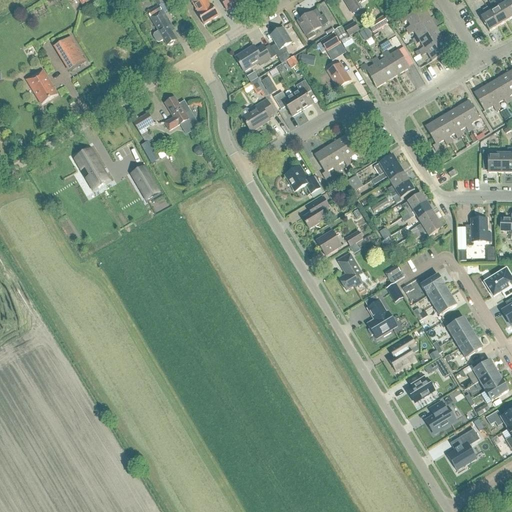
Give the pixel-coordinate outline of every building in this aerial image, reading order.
[(150,19),(153,23),(158,33),(154,35),(153,38),(157,44),(160,44),(164,42),(167,47),(168,46),(170,47),(173,45),(173,43),(177,41),(172,33),(174,31),(163,12),(162,12),(159,7),(163,4),(160,0),(153,0),(158,7),(148,14),(151,19),(150,19)] [(198,14),(197,15),(204,26),(218,17),(212,6),(211,7),(206,0),(197,0),(192,4),(198,14)] [(220,0),(220,1),(227,12),(242,3),(239,0),(220,0)] [(360,5),(367,1),(366,0),(351,0),(352,2),(347,5),(353,15),(363,10),(360,5)] [(503,6),(499,9),(507,23),(511,19),(511,11),(505,0),(501,0),(500,1),(503,6)] [(491,7),(487,9),(498,28),(507,23),(499,9),(498,9),(495,2),(490,5),(491,7)] [(406,30),(408,33),(430,20),(424,9),(406,19),(404,16),(399,19),(403,25),(407,22),(410,27),(406,30)] [(489,33),(498,28),(487,9),(482,11),(486,17),(481,19),(489,33)] [(299,27),(305,38),(308,42),(315,38),(312,34),(321,28),(316,20),(320,18),(316,11),(312,14),(302,20),(304,24),(299,27)] [(384,18),(391,36),(401,32),(394,14),(384,18)] [(412,41),(414,44),(437,30),(430,20),(408,33),(409,36),(414,33),(417,38),(412,41)] [(359,32),(355,24),(344,30),(349,38),(359,32)] [(377,27),(371,30),(377,44),(384,41),(377,27)] [(334,33),(341,44),(348,39),(341,28),(334,33)] [(286,52),(285,53),(283,49),(290,45),(281,30),(270,37),(276,45),(271,48),(276,57),(281,65),(291,60),(286,52)] [(419,52),(421,55),(443,41),(437,30),(414,44),(416,47),(420,44),(423,49),(419,52)] [(340,46),(334,35),(320,43),(327,54),(340,46)] [(393,49),(404,41),(401,36),(389,44),(393,49)] [(70,39),(55,48),(70,73),(86,64),(70,39)] [(450,52),(443,41),(421,55),(422,57),(427,55),(432,63),(450,52)] [(358,44),(361,58),(370,56),(367,42),(358,44)] [(276,57),(271,48),(270,46),(265,50),(263,47),(256,51),(254,47),(235,59),(244,73),(262,62),(264,65),(276,57)] [(387,52),(385,54),(398,76),(409,70),(398,52),(390,57),(387,52)] [(376,59),(374,60),(388,83),(398,76),(385,54),(382,56),(384,60),(379,63),(376,59)] [(303,55),(301,64),(314,67),(316,58),(303,55)] [(294,59),(289,62),(293,70),(298,67),(294,59)] [(368,70),(366,65),(360,69),(363,74),(366,72),(377,90),(388,83),(374,60),(371,62),(374,67),(368,70)] [(0,68),(0,78),(6,83),(12,74),(1,66),(0,68)] [(340,66),(328,73),(338,90),(350,83),(340,66)] [(285,70),(279,71),(282,82),(288,81),(285,70)] [(27,82),(42,107),(58,97),(43,73),(37,77),(37,76),(27,82)] [(511,84),(506,75),(496,82),(509,105),(511,102),(509,98),(511,96),(511,84)] [(262,83),(267,92),(275,87),(269,78),(262,83)] [(259,92),(264,100),(269,97),(264,90),(258,80),(243,89),(246,95),(253,91),(255,94),(259,92)] [(296,88),(298,93),(293,97),(302,112),(312,106),(306,96),(311,93),(305,82),(300,85),(296,88)] [(496,82),(485,88),(498,111),(501,109),(499,105),(504,101),(506,106),(509,105),(496,82)] [(485,88),(474,95),(484,113),(493,108),(496,112),(498,111),(485,88)] [(293,97),(287,100),(283,94),(273,99),(281,111),(286,108),(292,118),(302,112),(293,97)] [(169,133),(182,125),(185,129),(191,126),(188,122),(185,116),(190,113),(184,103),(179,107),(175,99),(165,106),(173,120),(165,125),(169,133)] [(261,108),(251,114),(249,110),(246,110),(239,114),(242,119),(251,134),(270,122),(268,119),(275,115),(266,101),(259,106),(261,108)] [(469,102),(458,109),(471,132),(474,130),(471,125),(480,120),(469,102)] [(458,109),(447,115),(460,138),(463,137),(460,132),(466,129),(468,133),(471,132),(458,109)] [(148,115),(133,124),(142,139),(149,135),(145,130),(154,125),(148,115)] [(447,115),(436,122),(450,145),(452,143),(449,138),(455,135),(457,140),(460,138),(447,115)] [(436,122),(425,128),(436,146),(433,148),(436,153),(441,149),(439,145),(444,142),(447,146),(450,145),(436,122)] [(347,137),(336,143),(350,166),(352,164),(350,160),(358,155),(347,137)] [(149,143),(142,148),(152,165),(159,161),(149,143)] [(336,143),(325,150),(339,172),(342,171),(339,166),(344,163),(347,168),(350,166),(336,143)] [(322,176),(325,181),(331,177),(328,173),(333,170),(336,174),(339,172),(325,150),(314,157),(325,174),(322,176)] [(81,159),(76,162),(93,190),(97,188),(97,187),(104,183),(104,184),(108,181),(105,175),(105,176),(102,171),(91,153),(87,155),(81,159)] [(488,175),(501,175),(501,156),(489,156),(489,153),(483,153),(483,165),(488,165),(488,175)] [(511,156),(501,156),(501,175),(511,174),(511,156)] [(377,173),(379,178),(398,166),(393,157),(374,169),(377,173)] [(387,179),(390,183),(404,175),(398,166),(379,178),(382,182),(387,179)] [(307,182),(299,168),(285,176),(296,193),(306,187),(311,196),(321,190),(313,178),(307,182)] [(145,169),(132,176),(147,202),(160,194),(145,169)] [(424,187),(428,185),(422,172),(418,174),(424,187)] [(388,191),(390,195),(409,183),(404,175),(390,183),(393,188),(388,191)] [(360,182),(350,188),(352,193),(363,187),(360,182)] [(373,213),(388,203),(393,199),(398,196),(401,201),(415,192),(409,183),(390,195),(385,199),(386,200),(371,210),(373,213)] [(329,196),(331,200),(343,194),(340,189),(329,196)] [(356,201),(361,198),(358,192),(353,195),(356,201)] [(376,204),(382,200),(380,195),(373,200),(376,204)] [(410,209),(405,212),(405,211),(400,215),(403,220),(408,216),(427,204),(421,195),(407,204),(410,209)] [(364,207),(370,203),(367,198),(361,201),(364,207)] [(311,215),(303,220),(309,231),(326,221),(322,214),(329,209),(323,199),(308,209),(311,215)] [(416,217),(418,221),(432,213),(427,204),(408,216),(410,220),(416,217)] [(416,229),(418,233),(419,233),(437,221),(432,213),(418,221),(421,226),(416,229)] [(511,216),(511,217),(511,221),(501,220),(501,234),(511,234),(511,237),(511,236),(511,216)] [(472,227),(465,227),(466,248),(473,248),(473,244),(491,244),(491,234),(487,235),(486,220),(472,221),(472,227)] [(426,234),(429,239),(443,230),(437,221),(419,233),(418,233),(411,238),(413,242),(421,237),(426,234)] [(373,230),(364,234),(367,240),(376,236),(373,230)] [(326,258),(342,248),(332,233),(316,242),(326,258)] [(358,233),(345,241),(350,248),(363,241),(358,233)] [(338,263),(346,276),(339,281),(346,292),(354,288),(355,289),(362,285),(358,278),(362,276),(350,256),(338,263)] [(394,277),(388,281),(392,286),(404,278),(401,273),(400,273),(397,267),(391,271),(394,277)] [(511,279),(506,270),(484,284),(493,299),(511,288),(511,287),(511,279)] [(421,287),(427,298),(444,287),(438,277),(421,287)] [(395,285),(387,291),(390,296),(399,291),(396,287),(395,285)] [(427,298),(433,308),(450,297),(444,287),(427,298)] [(450,297),(433,308),(439,318),(457,307),(450,297)] [(502,314),(510,326),(511,325),(511,299),(505,304),(505,305),(506,304),(507,307),(508,307),(510,309),(502,314)] [(374,318),(376,321),(367,326),(370,331),(368,332),(371,338),(373,336),(376,341),(382,337),(384,339),(391,335),(390,332),(397,328),(388,314),(386,315),(379,303),(368,310),(373,319),(374,318)] [(447,330),(453,340),(470,330),(464,320),(447,330)] [(453,340),(459,350),(476,340),(470,330),(453,340)] [(450,338),(444,340),(449,351),(455,349),(450,338)] [(390,352),(394,359),(389,362),(396,374),(415,363),(411,357),(418,352),(411,339),(390,352)] [(476,340),(459,350),(465,361),(483,350),(476,340)] [(473,373),(479,383),(496,373),(490,362),(475,372),(471,366),(462,372),(465,377),(473,373)] [(436,363),(425,370),(428,376),(439,369),(436,363)] [(479,383),(485,393),(502,383),(496,373),(479,383)] [(412,390),(407,393),(415,405),(434,393),(427,381),(425,382),(421,376),(409,383),(412,390)] [(485,393),(481,396),(487,406),(491,403),(509,393),(502,383),(485,393)] [(434,418),(426,423),(434,435),(455,422),(448,410),(446,411),(442,404),(430,412),(434,418)] [(503,424),(507,431),(511,427),(511,412),(502,419),(498,413),(486,420),(490,427),(495,424),(497,428),(503,424)] [(454,452),(447,457),(454,468),(461,464),(463,467),(476,459),(469,448),(479,441),(473,431),(459,440),(463,447),(454,452)]
